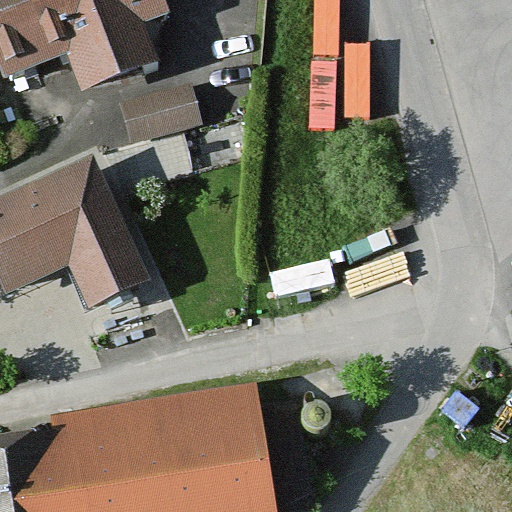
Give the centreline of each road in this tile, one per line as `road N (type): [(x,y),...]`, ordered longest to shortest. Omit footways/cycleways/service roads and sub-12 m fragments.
road 1 (track): [(0,408),(479,321)]
road 2 (residential): [(479,321),(389,0)]
road 3 (residential): [(333,511),(479,321)]
